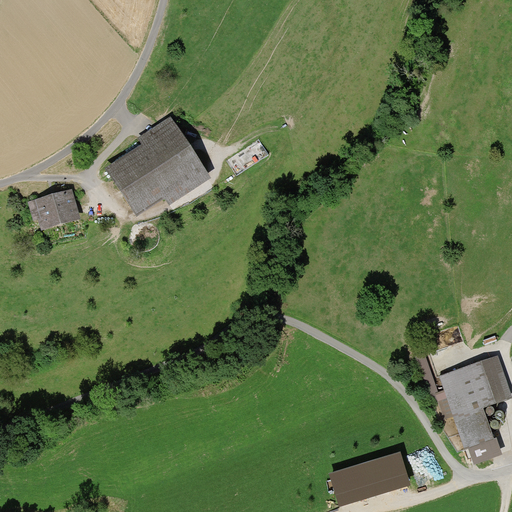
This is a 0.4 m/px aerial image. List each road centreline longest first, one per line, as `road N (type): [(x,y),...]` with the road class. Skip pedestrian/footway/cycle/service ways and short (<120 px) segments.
road 1 (residential): [(511,468),(469,477),(388,376),(278,318),(243,321),(132,379),(0,429)]
road 2 (residential): [(163,0),(150,55),(125,99),(62,154),(0,181)]
